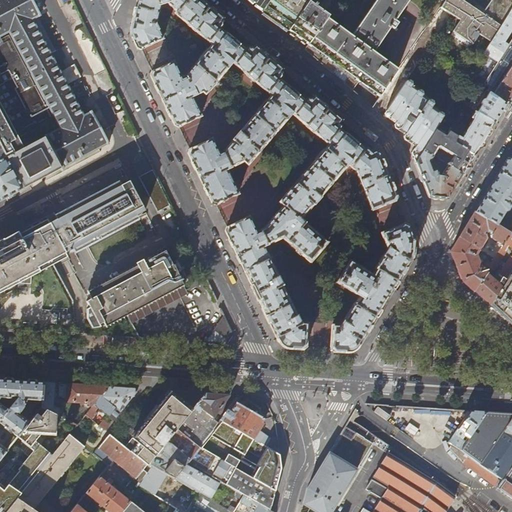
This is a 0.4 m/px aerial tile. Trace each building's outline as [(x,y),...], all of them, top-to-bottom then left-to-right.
[(50,139),(63,167),(107,142),(92,113),(86,115),(69,84),(82,77),(75,64),(62,71),(32,18),(39,14),(31,0),(0,0),(0,36),(9,32),(63,132),(50,139)] [(289,349),(303,350),(306,347),(308,323),(301,322),(298,313),(297,314),(283,284),(279,275),(264,246),(282,237),(310,263),(327,242),(301,219),(313,204),(314,204),(321,197),(320,196),(349,164),(356,171),(360,181),(359,181),(363,191),(364,191),(372,210),(395,201),(396,197),(390,180),(378,152),(375,152),(372,154),(367,149),(365,149),(364,150),(340,129),(340,128),(340,126),(338,124),(341,120),(329,110),(314,97),(312,99),(311,98),(306,99),(304,100),(280,79),(281,77),(281,72),(280,71),(282,69),(270,59),(255,46),(254,48),(252,47),(247,48),(246,50),(222,29),(223,27),(222,21),(222,20),(223,19),(201,0),(137,0),(131,28),(132,36),(133,38),(137,48),(141,49),(163,39),(156,25),(161,6),(168,3),(177,11),(176,13),(188,24),(196,31),(212,45),(186,75),(181,76),(174,62),(152,71),(150,75),(157,89),(175,125),(178,127),(201,116),(192,97),(203,93),(205,95),(232,62),(246,74),(246,75),(254,82),(255,81),(270,95),(240,131),(239,131),(232,139),(233,140),(223,152),(220,153),(212,138),(189,149),(188,153),(194,166),(204,186),(211,201),(212,203),(216,204),(238,194),(227,170),(244,161),(248,164),(292,113),(306,126),(314,133),(314,132),(328,145),(279,202),(283,206),(264,228),(257,232),(249,216),(226,227),(225,231),(252,286),(269,323),(272,327),(275,335),(279,342),(289,349)] [(262,12),(269,0),(247,0),(251,3),(262,13),(262,12)] [(289,31),(309,0),(269,0),(262,12),(269,16),(280,25),(289,31)] [(309,0),(289,31),(293,34),(302,40),(308,45),(327,19),(329,15),(319,9),(324,0),(309,0)] [(375,0),(351,36),(327,19),(308,45),(304,49),(308,53),(327,69),(332,73),(337,65),(349,74),(343,83),(352,91),(359,81),(380,96),(398,69),(373,52),(391,26),(394,29),(398,23),(395,20),(408,0),(375,0)] [(462,0),(444,0),(440,6),(451,13),(461,19),(453,32),(472,45),(479,35),(490,43),(511,7),(511,0),(491,0),(482,13),(462,0)] [(440,29),(451,13),(440,6),(429,22),(440,29)] [(511,7),(490,43),(483,54),(488,57),(470,85),(477,90),(479,91),(481,88),(511,39),(511,7)] [(423,31),(398,69),(380,96),(372,108),(377,112),(382,116),(386,110),(406,80),(409,75),(407,74),(432,37),(423,31)] [(511,39),(481,88),(493,96),(511,66),(511,39)] [(86,47),(93,61),(100,57),(93,43),(86,47)] [(511,93),(511,66),(493,96),(505,104),(511,93)] [(410,79),(406,80),(386,110),(387,115),(390,117),(395,120),(415,89),(411,87),(412,84),(412,82),(410,79)] [(479,91),(477,90),(473,96),(480,100),(481,99),(483,100),(482,101),(481,103),(481,105),(480,106),(458,94),(455,99),(494,123),(500,113),(505,104),(493,96),(481,88),(479,91)] [(417,90),(415,89),(395,120),(397,121),(395,124),(395,126),(400,129),(405,133),(405,134),(410,138),(409,140),(416,145),(412,151),(415,153),(419,156),(422,152),(437,127),(444,116),(444,112),(441,110),(439,111),(432,107),(434,105),(433,102),(431,100),(427,101),(422,97),(423,95),(422,91),(420,90),(417,90)] [(90,97),(82,101),(87,110),(95,106),(90,97)] [(455,99),(454,99),(444,116),(437,127),(456,138),(452,144),(474,156),(484,139),(494,123),(455,99)] [(0,162),(25,149),(0,102),(0,162)] [(456,138),(437,127),(422,152),(432,157),(438,148),(452,157),(447,166),(462,175),(467,167),(474,156),(452,144),(456,138)] [(11,158),(25,187),(63,167),(50,139),(11,158)] [(432,157),(422,152),(419,156),(415,163),(422,181),(428,196),(438,197),(448,198),(462,175),(447,166),(441,176),(438,176),(437,172),(436,172),(435,169),(432,170),(429,163),(432,157)] [(0,200),(25,187),(11,158),(0,163),(0,200)] [(511,161),(507,158),(491,186),(482,200),(475,212),(511,234),(511,210),(510,213),(506,218),(503,216),(504,212),(507,212),(511,204),(511,202),(505,199),(507,198),(508,197),(509,195),(509,194),(511,196),(511,161)] [(73,215),(52,226),(68,258),(151,214),(135,183),(73,215)] [(511,234),(475,212),(468,223),(459,237),(479,250),(486,238),(486,233),(491,232),(491,238),(503,245),(511,234)] [(0,293),(19,284),(18,289),(31,290),(32,277),(61,262),(68,258),(52,226),(48,219),(20,234),(19,232),(4,240),(4,239),(0,240),(0,293)] [(333,351),(347,352),(358,347),(377,315),(411,258),(413,239),(408,225),(404,224),(381,233),(387,249),(376,268),(377,268),(373,274),(351,260),(337,281),(360,296),(355,303),(354,303),(341,325),(333,324),(330,349),(333,351)] [(511,234),(503,245),(494,259),(488,269),(486,271),(473,291),(481,298),(490,306),(507,278),(511,270),(511,234)] [(479,250),(459,237),(455,245),(450,252),(463,281),(473,291),(486,271),(480,267),(477,260),(475,255),(479,250)] [(87,318),(92,328),(100,327),(99,325),(103,322),(106,326),(183,286),(182,284),(188,281),(172,247),(151,258),(149,256),(142,259),(144,262),(87,292),(91,299),(86,301),(89,308),(87,309),(87,318)] [(484,266),(488,269),(494,259),(491,257),(485,265),(484,266)] [(485,265),(478,259),(477,260),(480,267),(486,271),(488,269),(484,266),(485,265)] [(511,281),(507,278),(490,306),(498,313),(506,321),(510,320),(511,321),(511,281)] [(420,318),(413,314),(407,324),(414,328),(420,318)] [(226,345),(233,334),(224,315),(206,343),(226,345)] [(9,380),(0,379),(0,421),(18,437),(18,436),(29,423),(18,413),(18,412),(20,412),(21,412),(25,407),(25,405),(24,404),(26,402),(27,400),(42,401),(44,382),(9,380)] [(55,383),(44,382),(42,401),(42,408),(57,415),(62,418),(63,409),(53,408),(55,383)] [(100,397),(108,387),(102,386),(59,384),(60,396),(63,396),(63,399),(66,399),(66,401),(87,402),(92,407),(100,397)] [(135,389),(108,387),(100,397),(120,412),(136,392),(135,389)] [(171,391),(125,447),(147,465),(206,394),(171,391)] [(220,395),(206,394),(147,465),(150,467),(151,465),(174,479),(187,463),(210,435),(221,421),(279,454),(277,437),(269,437),(256,429),(263,419),(261,418),(257,412),(257,410),(245,401),(241,401),(239,399),(242,397),(240,396),(238,396),(218,420),(218,422),(211,417),(230,395),(220,395)] [(120,412),(100,397),(92,407),(86,415),(88,417),(97,407),(113,420),(120,412)] [(57,415),(42,408),(29,423),(18,436),(31,446),(43,432),(53,432),(55,431),(56,429),(57,415)] [(465,436),(468,438),(486,411),(481,411),(470,410),(449,443),(452,445),(460,451),(465,441),(463,440),(465,436)] [(511,417),(511,413),(486,411),(468,438),(465,441),(460,451),(480,465),(511,417)] [(511,417),(480,465),(503,481),(511,467),(511,417)] [(303,504),(317,511),(331,511),(357,468),(340,458),(350,440),(351,440),(355,434),(364,439),(368,431),(353,422),(349,419),(324,460),(307,489),(305,495),(303,504)] [(99,426),(105,430),(109,426),(103,421),(99,426)] [(279,454),(221,421),(210,435),(243,453),(245,449),(258,456),(252,467),(255,469),(251,477),(272,489),(281,469),(279,454)] [(372,444),(377,437),(368,431),(364,439),(355,434),(351,440),(350,440),(340,458),(357,468),(372,444)] [(147,465),(125,447),(109,433),(92,453),(109,466),(113,460),(141,482),(147,472),(143,469),(147,465)] [(36,511),(33,510),(84,447),(69,435),(53,454),(4,511),(36,511)] [(0,511),(4,511),(53,454),(41,444),(6,486),(0,482),(0,511)] [(460,451),(452,445),(449,449),(456,456),(460,451)] [(460,451),(456,456),(461,461),(479,474),(498,488),(503,481),(480,465),(460,451)] [(419,511),(423,508),(422,507),(438,483),(388,453),(374,477),(389,486),(388,489),(372,479),(366,489),(370,492),(360,509),(364,511),(363,511),(419,511)] [(251,477),(225,462),(216,457),(207,474),(220,482),(238,493),(270,511),(273,501),(275,491),(272,489),(251,477)] [(210,500),(220,482),(207,474),(187,463),(174,479),(210,500)] [(511,511),(511,467),(503,481),(498,488),(511,498),(511,511)] [(121,511),(130,502),(114,490),(116,488),(113,486),(112,488),(110,486),(113,482),(108,479),(105,482),(99,477),(85,494),(107,511),(121,511)] [(422,507),(423,508),(428,511),(445,511),(455,496),(438,483),(422,507)] [(271,511),(270,511),(238,493),(236,496),(241,499),(235,509),(230,506),(228,510),(231,511),(271,511)] [(130,502),(121,511),(133,511),(138,507),(130,501),(130,502)]
